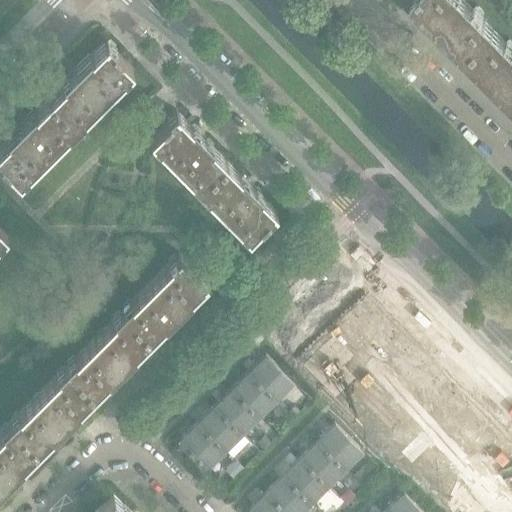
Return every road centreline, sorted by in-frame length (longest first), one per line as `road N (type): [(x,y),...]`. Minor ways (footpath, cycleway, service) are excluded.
road 1 (residential): [(511,371),(159,14)]
road 2 (residential): [(511,160),(356,0)]
road 3 (residential): [(195,511),(136,455),(97,458),(45,511)]
